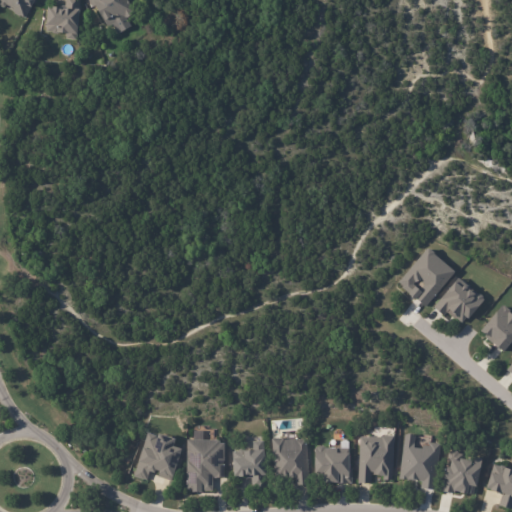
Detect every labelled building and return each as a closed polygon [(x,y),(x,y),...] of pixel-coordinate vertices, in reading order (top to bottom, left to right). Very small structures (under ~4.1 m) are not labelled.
[(36,0),(38,1),(33,9),(30,8),(23,19),(18,17),(18,18),(13,15),(13,14),(11,12),(12,10),(4,6),(2,8),(0,8),(0,1),(1,2),(2,0),(36,0)] [(52,9),(52,8),(67,9),(67,0),(82,0),(81,11),(84,12),(82,36),(79,36),(79,41),(68,41),(69,35),(60,34),(60,35),(53,34),(54,33),(47,32),(47,25),(51,25),(52,9)] [(127,20),(109,29),(98,6),(93,9),(88,0),(127,0),(135,14),(134,15),(135,16),(127,20)] [(398,280),(402,284),(401,286),(415,298),(416,297),(424,305),(454,270),(427,246),(398,280)] [(462,324),(483,298),(457,277),(433,307),(443,315),(446,311),(462,324)] [(502,351),(511,339),(511,313),(501,305),(478,331),(502,351)] [(172,445),(181,448),(172,476),(168,475),(167,479),(156,476),(158,471),(154,470),(154,472),(148,470),(145,480),(132,476),(137,462),(136,461),(140,446),(141,447),(146,432),(156,435),(157,433),(160,434),(174,438),(172,445)] [(393,435),(392,480),(383,480),(383,475),(372,474),(372,471),(371,471),(371,483),(358,482),(360,436),(373,437),(373,436),(381,436),(381,435),(393,435)] [(412,437),(415,437),(414,449),(421,450),(421,446),(428,447),(429,443),(439,445),(434,491),(421,490),(421,483),(399,481),(404,436),(406,436),(406,435),(411,435),(412,437)] [(225,480),(220,480),(220,479),(216,479),(216,480),(211,480),(211,491),(202,491),(202,489),(199,489),(199,491),(194,491),(194,490),(187,490),(187,438),(222,438),(222,442),(226,442),(226,460),(220,460),(220,463),(225,463),(225,480)] [(296,438),(296,439),(305,439),(309,485),(295,486),(294,477),(287,477),(287,475),(273,476),(270,438),(281,438),(283,439),(296,438)] [(262,448),(265,487),(258,488),(258,486),(252,486),(252,477),(246,478),(246,475),(237,476),(237,474),(232,475),(231,457),(233,457),(233,451),(241,450),(241,449),(253,448),(252,440),(263,439),(263,448),(262,448)] [(346,447),(346,468),(351,468),(351,483),(319,483),(319,473),(311,473),(311,456),(312,456),(312,448),(315,448),(316,446),(321,446),(322,447),(346,447)] [(473,495),(456,491),(455,494),(441,491),(444,479),(442,478),(444,467),(447,467),(449,461),(447,460),(449,451),(450,452),(452,450),(457,451),(458,454),(481,459),(473,495)] [(511,505),(511,509),(498,505),(501,493),(488,490),(488,488),(484,487),(488,472),(490,472),(492,464),(498,466),(499,465),(504,466),(505,468),(510,470),(511,464),(511,505)]
